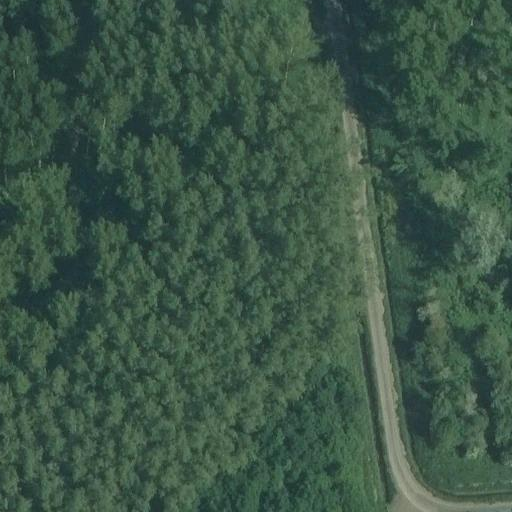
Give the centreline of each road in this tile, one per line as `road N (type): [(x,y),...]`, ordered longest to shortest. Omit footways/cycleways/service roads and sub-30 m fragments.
road 1 (unclassified): [(436,511),(414,500),(393,466),(330,0)]
road 2 (track): [(0,253),(34,214),(82,129),(96,21),(71,0)]
